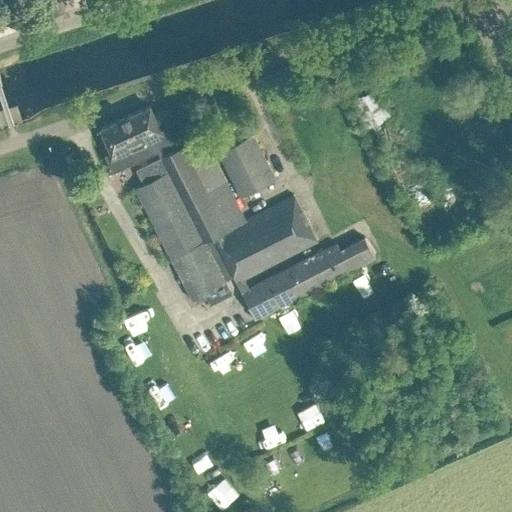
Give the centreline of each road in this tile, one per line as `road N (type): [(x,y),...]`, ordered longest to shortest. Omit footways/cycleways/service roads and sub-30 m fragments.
road 1 (residential): [(0,144),(470,0)]
road 2 (unclassified): [(0,44),(137,0)]
